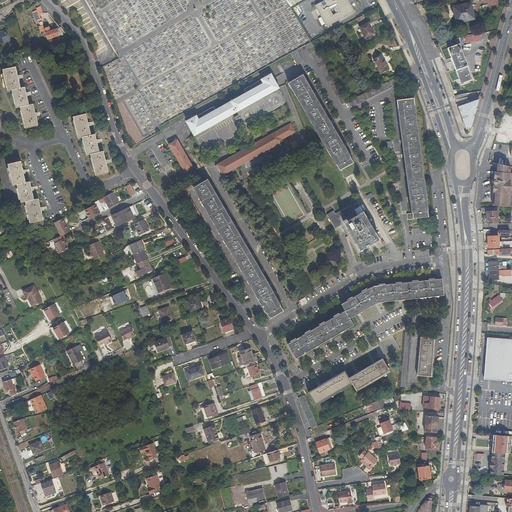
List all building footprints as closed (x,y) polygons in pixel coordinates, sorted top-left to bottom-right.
[(285,0),(291,9),(305,0),(285,0)] [(326,0),(315,6),(326,28),(355,12),(350,5),(357,1),(356,0),(326,0)] [(471,2),(453,6),(457,22),(474,18),(471,2)] [(44,13),(41,6),(36,8),(37,10),(33,12),(37,22),(42,20),(40,15),(44,13)] [(365,38),(374,34),(368,23),(359,28),(365,38)] [(45,33),(47,39),(59,35),(57,29),(50,31),(49,27),(44,29),(45,31),(46,33),(45,33)] [(0,43),(10,40),(7,30),(0,31),(0,43)] [(488,38),(487,32),(464,35),(466,43),(481,40),(481,39),(488,38)] [(304,46),(341,105),(347,101),(311,42),(304,46)] [(456,70),(461,83),(472,78),(460,43),(452,46),(451,45),(449,46),(449,47),(448,48),(456,70)] [(297,66),(303,62),(296,50),(290,54),(297,66)] [(389,70),(382,55),(373,60),(380,74),(389,70)] [(48,71),(44,62),(38,65),(42,73),(44,78),(46,82),(59,111),(65,108),(52,80),(48,71)] [(29,105),(27,96),(26,93),(25,90),(25,87),(20,88),(19,81),(18,79),(17,75),(15,67),(2,70),(3,73),(6,86),(6,87),(7,91),(12,90),(12,94),(13,94),(15,104),(16,108),(20,107),(21,111),(24,124),(25,128),(38,125),(36,116),(35,112),(33,104),(29,105)] [(271,74),(243,90),(245,94),(246,94),(271,80),(276,90),(279,89),(271,74)] [(342,145),(307,83),(302,75),(289,83),(323,144),(326,149),(325,149),(329,157),(330,156),(336,165),(339,171),(352,164),(349,158),(348,158),(341,146),(342,145)] [(271,80),(246,94),(251,104),(276,90),(271,80)] [(348,102),(341,106),(342,109),(354,107),(392,87),(389,81),(369,91),(348,102)] [(320,141),(325,149),(326,149),(323,144),(289,83),(288,84),(304,112),(320,141)] [(236,112),(251,104),(246,94),(245,94),(232,102),(232,101),(230,102),(229,103),(234,113),(236,112)] [(467,97),(456,101),(458,106),(466,129),(471,127),(480,95),(475,96),(476,100),(469,103),(467,97)] [(410,208),(411,211),(413,211),(413,212),(408,213),(409,219),(429,216),(428,209),(427,209),(426,198),(427,198),(426,191),(425,191),(412,98),(396,100),(397,107),(399,127),(402,150),(405,171),(408,192),(410,208)] [(412,98),(425,191),(426,191),(413,98),(412,98)] [(215,111),(204,117),(210,127),(234,113),(229,103),(215,111)] [(210,127),(204,117),(215,111),(213,107),(186,122),(194,136),(210,127)] [(77,135),(78,138),(82,137),(83,141),(85,152),(86,155),(90,154),(91,158),(94,172),(95,176),(108,173),(106,164),(105,160),(103,151),(99,152),(97,143),(96,140),(95,134),(90,135),(88,126),(87,122),(85,114),(73,116),(73,119),(77,135)] [(219,168),(221,172),(223,175),(238,166),(285,140),(283,138),(294,132),(290,124),(276,132),(277,134),(271,137),(270,135),(215,166),(217,169),(219,168)] [(195,170),(177,140),(169,145),(187,175),(190,173),(195,170)] [(12,182),(13,185),(17,184),(18,188),(20,199),(21,203),(25,202),(26,205),(30,219),(31,223),(43,220),(41,211),(40,207),(38,199),(34,200),(32,190),(31,186),(30,181),(26,182),(24,173),(23,170),(21,161),(8,164),(9,167),(12,182)] [(511,173),(509,174),(509,167),(496,163),(495,171),(493,172),(493,180),(492,181),(491,181),(491,182),(491,183),(492,183),(492,184),(492,192),(493,193),(492,206),(506,207),(510,208),(511,207),(511,173)] [(261,303),(262,303),(267,313),(270,318),(283,311),(272,293),(273,293),(208,179),(194,187),(258,296),(257,296),(261,303)] [(135,194),(129,184),(125,186),(130,196),(135,194)] [(241,269),(257,296),(258,296),(194,187),(193,188),(241,269)] [(109,208),(118,204),(113,192),(103,197),(109,208)] [(231,265),(192,199),(186,202),(224,269),(231,265)] [(337,227),(343,223),(347,231),(349,235),(353,233),(362,249),(382,238),(373,223),(366,210),(361,213),(354,202),(338,212),(336,209),(329,213),(337,227)] [(89,218),(100,212),(96,204),(85,210),(89,218)] [(116,228),(133,220),(128,208),(111,216),(116,228)] [(498,224),(498,219),(499,218),(499,208),(481,208),(481,211),(482,213),(485,213),(487,213),(487,223),(487,224),(498,224)] [(61,236),(69,232),(63,218),(54,222),(61,236)] [(105,233),(114,229),(108,218),(102,221),(104,225),(102,226),(105,233)] [(137,237),(147,232),(141,221),(132,225),(137,237)] [(62,240),(61,240),(59,237),(53,240),(55,244),(53,244),(58,255),(67,250),(62,240)] [(168,246),(176,242),(174,238),(166,242),(168,246)] [(142,251),(143,250),(139,241),(127,246),(131,256),(132,255),(142,251)] [(96,242),(87,246),(93,261),(102,257),(103,257),(96,242)] [(137,264),(146,260),(142,251),(132,255),(136,264),(137,264)] [(138,278),(152,271),(146,260),(137,264),(141,271),(135,274),(138,278)] [(488,271),(502,270),(502,267),(498,267),(498,262),(488,262),(488,271)] [(498,279),(498,276),(501,276),(511,275),(511,270),(502,270),(488,271),(489,280),(498,280),(498,279)] [(169,289),(163,276),(152,280),(158,294),(169,289)] [(350,318),(376,302),(381,302),(411,298),(443,294),(442,278),(435,279),(428,280),(418,281),(412,282),(402,283),(395,284),(385,285),(379,286),(375,286),(368,289),(363,292),(354,298),(348,301),(342,305),(346,311),(340,315),(335,318),(326,323),(320,326),(311,331),(306,334),(297,339),(291,342),(288,344),(295,357),(317,345),(321,343),(334,336),(353,324),(350,319),(350,318)] [(42,301),(34,285),(23,291),(27,299),(28,298),(33,306),(42,301)] [(16,306),(7,289),(4,291),(10,303),(8,304),(10,309),(16,306)] [(123,291),(110,297),(113,306),(127,301),(125,296),(126,296),(126,294),(125,291),(123,291)] [(381,302),(376,302),(350,318),(350,319),(358,314),(373,305),(376,303),(385,302),(401,300),(418,298),(434,296),(443,295),(443,294),(411,298),(381,302)] [(502,300),(498,296),(491,301),(490,299),(487,302),(488,303),(483,307),(485,310),(485,312),(487,313),(488,311),(502,300)] [(200,309),(197,299),(185,303),(189,313),(200,309)] [(54,304),(44,309),(50,320),(60,315),(54,304)] [(142,319),(148,317),(145,308),(139,310),(142,319)] [(50,320),(44,309),(42,310),(48,321),(50,320)] [(172,320),(168,309),(158,312),(160,317),(157,318),(160,325),(172,320)] [(233,330),(229,319),(220,322),(224,333),(233,330)] [(62,323),(52,329),(58,339),(68,334),(62,323)] [(295,357),(296,358),(300,356),(316,347),(331,339),(346,330),(354,326),(353,324),(334,336),(321,343),(317,345),(295,357)] [(120,331),(124,339),(135,333),(131,325),(120,331)] [(107,330),(95,336),(100,345),(107,341),(108,343),(112,341),(107,330)] [(194,340),(191,331),(181,335),(185,344),(194,340)] [(411,332),(405,331),(400,388),(407,389),(411,332)] [(171,346),(168,337),(154,342),(157,351),(171,346)] [(508,380),(509,373),(493,372),(493,374),(486,373),(486,372),(486,371),(489,337),(487,337),(484,378),(508,380)] [(511,339),(489,337),(486,371),(486,372),(486,373),(493,374),(493,372),(509,373),(508,380),(511,380),(511,339)] [(431,378),(434,339),(420,338),(417,376),(431,378)] [(84,361),(77,347),(68,352),(71,358),(70,358),(74,366),(84,361)] [(240,353),(244,365),(253,362),(249,349),(240,353)] [(230,362),(227,353),(209,360),(212,369),(230,362)] [(312,391),(309,392),(316,404),(352,384),(353,385),(356,391),(372,382),(390,371),(389,370),(388,368),(383,359),(371,366),(354,376),(349,379),(345,372),(330,381),(323,384),(315,389),(312,391)] [(40,364),(31,369),(35,377),(37,382),(46,377),(40,364)] [(192,368),(185,370),(186,372),(188,379),(204,374),(201,365),(192,368)] [(255,365),(248,368),(251,378),(260,375),(257,365),(255,365)] [(357,392),(391,373),(390,371),(372,382),(356,391),(357,392)] [(175,381),(172,372),(162,376),(165,385),(175,381)] [(16,394),(11,379),(2,382),(6,392),(10,390),(12,396),(16,394)] [(255,399),(262,397),(257,384),(250,386),(255,399)] [(316,406),(353,385),(352,384),(316,404),(316,406)] [(312,428),(318,426),(305,395),(298,398),(312,428)] [(32,402),(37,413),(46,409),(45,406),(42,399),(41,396),(24,403),(25,405),(32,402)] [(439,409),(440,397),(423,396),(423,407),(439,409)] [(386,406),(383,400),(372,404),(375,411),(386,406)] [(218,413),(215,403),(204,406),(208,417),(218,413)] [(261,407),(251,410),(256,424),(260,423),(264,422),(266,421),(261,407)] [(436,432),(438,417),(426,416),(425,431),(436,432)] [(25,430),(28,429),(24,419),(14,423),(18,433),(20,432),(21,434),(26,432),(25,430)] [(384,434),(393,431),(390,421),(380,424),(384,434)] [(219,439),(215,425),(204,429),(209,443),(219,439)] [(248,427),(239,430),(240,435),(242,435),(250,432),(248,427)] [(250,436),(255,452),(266,449),(260,432),(250,436)] [(492,452),(505,453),(510,453),(511,436),(491,434),(490,447),(492,447),(492,448),(492,451),(492,452)] [(334,447),(331,437),(316,443),(320,453),(334,447)] [(425,449),(436,450),(437,438),(436,438),(426,438),(425,449)] [(45,450),(41,441),(30,445),(34,455),(45,450)] [(143,446),(145,451),(150,450),(151,449),(152,453),(154,458),(162,455),(157,441),(143,446)] [(282,458),(280,454),(279,449),(268,452),(272,462),(282,458)] [(378,460),(368,452),(368,453),(364,451),(359,456),(363,459),(362,460),(371,468),(378,460)] [(491,467),(490,474),(503,475),(505,453),(492,452),(491,463),(490,463),(489,467),(490,466),(490,467),(491,467)] [(181,462),(193,458),(191,453),(179,457),(181,462)] [(395,463),(401,462),(399,453),(389,455),(391,465),(396,464),(395,463)] [(60,462),(71,457),(69,454),(59,459),(60,462)] [(62,475),(59,463),(49,465),(53,478),(62,475)] [(109,475),(104,463),(95,467),(100,479),(109,475)] [(337,474),(335,463),(321,465),(323,476),(337,474)] [(422,466),(422,464),(417,464),(419,480),(431,479),(430,465),(422,466)] [(152,493),(163,489),(158,474),(151,477),(149,477),(148,478),(147,479),(149,483),(150,484),(151,487),(150,488),(152,493)] [(55,493),(51,481),(41,485),(45,496),(55,493)] [(288,494),(285,482),(275,485),(278,497),(288,494)] [(387,494),(385,483),(373,486),(373,489),(366,491),(368,501),(375,500),(374,496),(387,494)] [(399,492),(398,486),(391,487),(393,493),(395,503),(400,502),(398,492),(399,492)] [(265,500),(262,488),(245,492),(248,504),(265,500)] [(102,494),(104,499),(106,504),(115,501),(112,491),(102,494)] [(352,501),(350,491),(338,493),(340,503),(348,502),(349,504),(352,503),(352,501)] [(420,510),(425,511),(430,511),(432,496),(431,496),(420,507),(420,510)] [(283,511),(292,509),(290,500),(277,504),(279,511),(283,511)]
